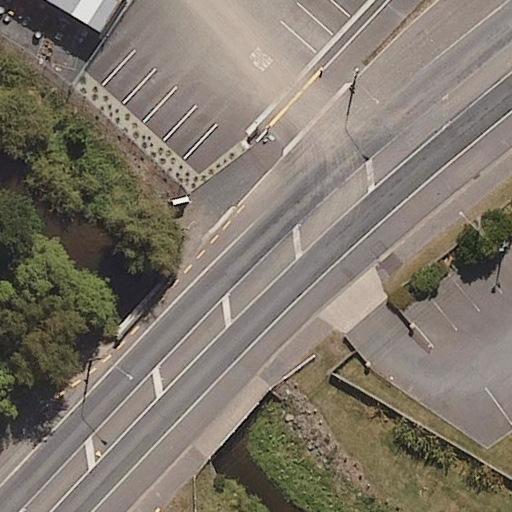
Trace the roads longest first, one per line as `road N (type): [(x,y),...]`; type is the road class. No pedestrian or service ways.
road 1 (secondary): [(220,317),(292,209),(511,24)]
road 2 (secondary): [(511,93),(328,249),(220,317)]
road 3 (secondary): [(220,317),(31,511)]
